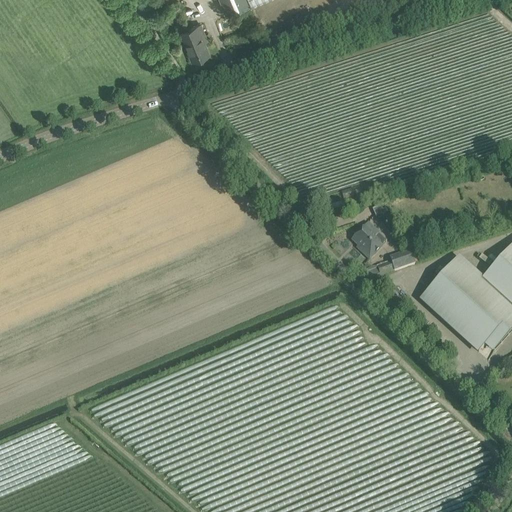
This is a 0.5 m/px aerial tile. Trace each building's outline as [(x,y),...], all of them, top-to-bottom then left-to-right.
[(246,0),(219,0),(227,17),(250,7),(246,0)] [(209,54),(197,26),(180,33),(181,34),(181,33),(192,61),(209,54)] [(356,197),(354,189),(341,193),(343,200),(356,197)] [(387,213),(384,206),(373,210),(376,217),(387,213)] [(368,224),(351,241),(357,247),(356,248),(369,261),(383,247),(382,247),(386,242),(379,235),(379,234),(368,224)] [(458,260),(421,300),(479,352),(511,316),(511,248),(482,282),(458,260)] [(391,263),(368,270),(366,271),(370,280),(375,278),(415,265),(410,250),(389,259),(391,263)]
